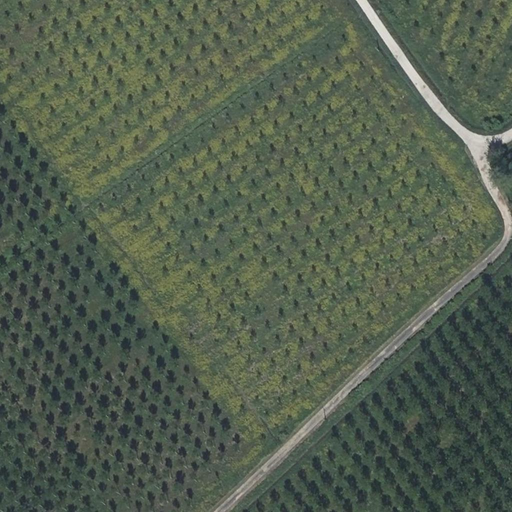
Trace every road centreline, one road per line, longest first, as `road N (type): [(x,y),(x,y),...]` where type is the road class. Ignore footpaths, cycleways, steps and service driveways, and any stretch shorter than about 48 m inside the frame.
road 1 (residential): [(476,138),(507,213),(509,234),(496,255),(221,511)]
road 2 (unclassified): [(476,138),(437,105),(362,0)]
